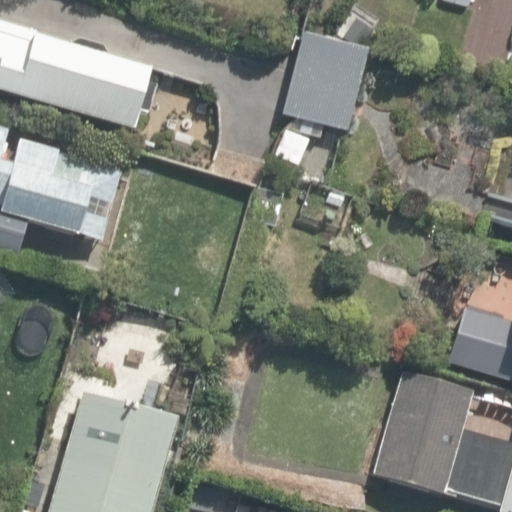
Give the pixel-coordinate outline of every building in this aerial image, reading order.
[(511,42),(511,0),(468,0),(455,43),(507,59),(511,42)] [(0,106),(121,141),(138,83),(26,51),(31,32),(0,23),(0,106)] [(365,50),(298,31),(273,120),(340,138),(365,50)] [(0,134),(0,250),(20,255),(27,226),(97,243),(116,163),(0,134)] [(511,176),(508,176),(488,247),(511,253),(511,176)] [(511,282),(466,270),(442,359),(511,377),(511,282)] [(144,511),(168,415),(64,389),(33,511),(144,511)] [(511,511),(511,429),(371,392),(348,479),(475,511),(511,511)]
